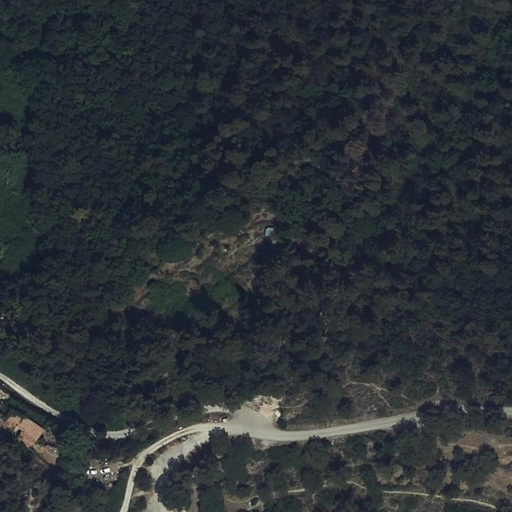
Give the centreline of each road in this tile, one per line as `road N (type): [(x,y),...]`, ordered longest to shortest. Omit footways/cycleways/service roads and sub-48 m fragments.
road 1 (unclassified): [(0,377),(102,435),(226,407),(253,427)]
road 2 (unclassified): [(511,412),(466,410),(290,436),(253,427)]
